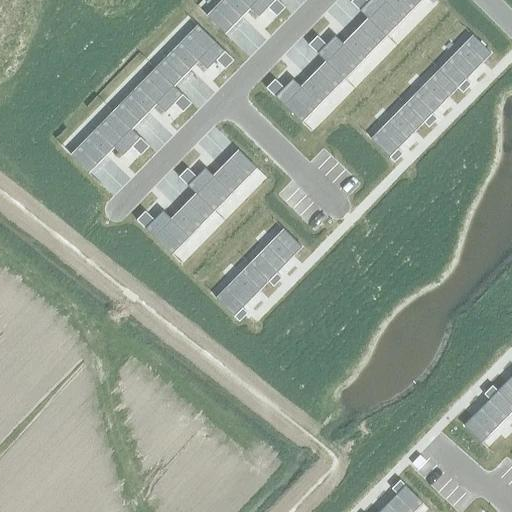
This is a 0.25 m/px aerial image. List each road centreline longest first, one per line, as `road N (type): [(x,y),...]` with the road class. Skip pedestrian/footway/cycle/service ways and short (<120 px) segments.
road 1 (residential): [(324,0),(109,215)]
road 2 (residential): [(13,372),(53,289),(109,215)]
road 3 (residential): [(13,372),(60,404),(86,435),(99,511)]
